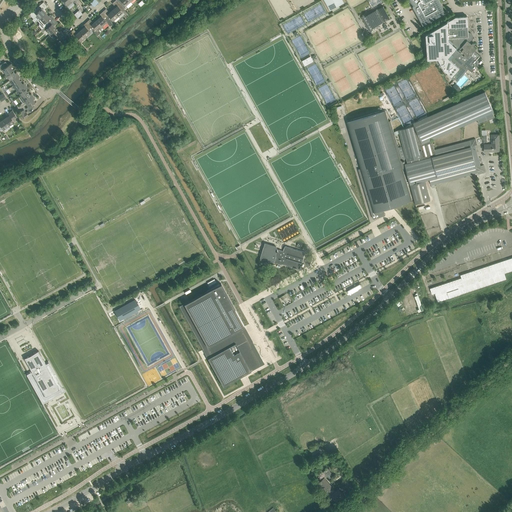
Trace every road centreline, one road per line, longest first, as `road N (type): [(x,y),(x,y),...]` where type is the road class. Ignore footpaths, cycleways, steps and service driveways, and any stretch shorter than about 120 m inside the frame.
road 1 (unclassified): [(53,511),(305,366),(444,244),(486,218)]
road 2 (unclassified): [(342,511),(511,358)]
